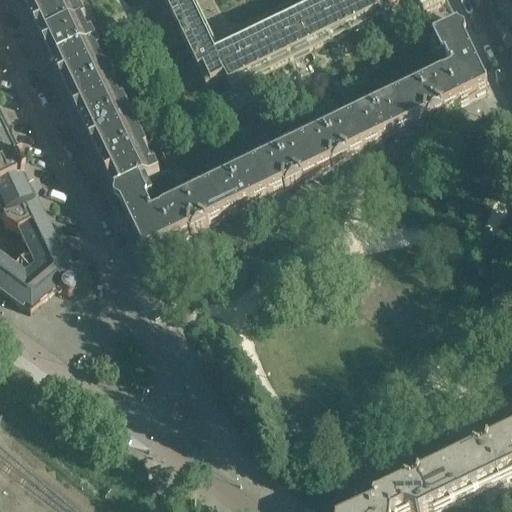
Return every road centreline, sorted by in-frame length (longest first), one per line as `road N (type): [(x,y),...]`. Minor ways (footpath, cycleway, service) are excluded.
road 1 (residential): [(153,444),(176,396),(0,34)]
road 2 (residential): [(0,332),(153,444)]
